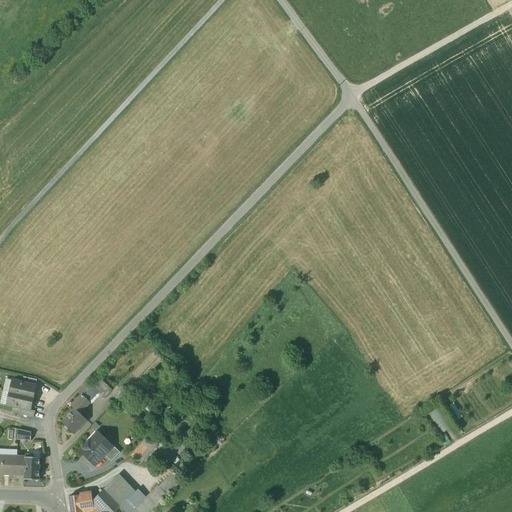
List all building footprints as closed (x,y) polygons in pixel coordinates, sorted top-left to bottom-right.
[(482,89),(489,99),(498,92),(496,89),(507,81),(502,74),(482,89)] [(37,380),(23,377),(22,383),(35,386),(37,380)] [(91,385),(99,392),(105,398),(112,391),(98,378),(91,385)] [(22,383),(7,379),(4,391),(33,398),(35,386),(22,383)] [(91,385),(82,395),(89,402),(99,392),(91,385)] [(127,394),(121,388),(113,397),(122,405),(126,400),(124,397),(127,394)] [(33,398),(4,391),(1,403),(22,408),(30,410),(33,398)] [(89,402),(82,395),(71,406),(74,410),(75,409),(79,413),(89,402)] [(428,412),(442,433),(453,427),(438,405),(428,412)] [(35,411),(22,408),(21,415),(33,418),(35,411)] [(74,410),(62,423),(74,434),(87,421),(79,413),(75,409),(74,410)] [(31,432),(18,429),(17,440),(31,441),(31,432)] [(97,433),(80,451),(95,465),(104,455),(108,451),(112,446),(97,433)] [(148,437),(131,456),(140,465),(157,445),(148,437)] [(112,446),(108,451),(104,455),(111,462),(120,453),(112,446)] [(17,457),(0,455),(0,474),(24,475),(25,475),(25,457),(17,457)] [(33,457),(25,457),(25,475),(24,475),(24,480),(39,480),(40,458),(33,457)] [(173,472),(158,486),(167,495),(181,481),(173,472)] [(119,474),(103,490),(119,507),(136,492),(119,474)] [(144,500),(136,492),(119,507),(122,511),(148,511),(167,495),(158,486),(144,500)] [(103,490),(93,502),(102,511),(113,511),(119,507),(103,490)] [(91,493),(69,497),(70,511),(81,511),(93,509),(93,508),(93,506),(91,493)]
